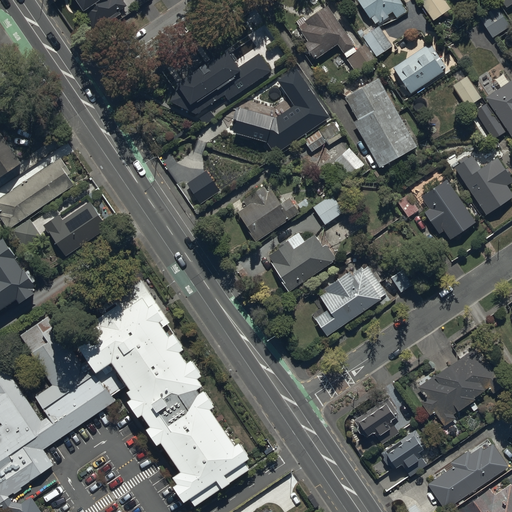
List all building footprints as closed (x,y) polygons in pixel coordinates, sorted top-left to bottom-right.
[(76,0),(94,25),(125,4),(122,0),(76,0)] [(380,21),(392,13),(395,18),(405,11),(402,6),(404,5),(400,0),(357,0),(370,18),(375,14),(380,21)] [(432,21),(452,8),(446,0),(423,0),(419,3),(432,21)] [(319,55),(338,43),(344,52),(343,53),(357,73),(375,61),(361,41),(354,45),(326,4),(316,11),(297,23),(309,41),(304,44),(314,58),(319,55)] [(479,17),(492,37),(511,25),(497,5),(479,17)] [(280,38),(263,11),(245,22),(263,49),(280,38)] [(377,56),(393,46),(378,24),(363,35),(377,56)] [(393,68),(410,94),(447,69),(429,43),(393,68)] [(170,100),(196,113),(225,93),(229,100),(272,71),(262,55),(241,69),(228,49),(176,84),(177,86),(170,100)] [(233,132),(266,142),(274,153),(330,116),(313,92),(297,67),(278,80),(294,104),(276,117),(241,106),(233,132)] [(467,108),(483,97),(467,74),(451,84),(467,108)] [(384,164),(417,145),(378,78),(345,96),(358,118),(352,121),(378,167),(384,164)] [(485,96),(511,135),(511,81),(510,79),(485,96)] [(469,110),(489,140),(505,129),(484,100),(469,110)] [(320,129),(330,144),(345,134),(335,119),(320,129)] [(317,130),(304,139),(312,151),(325,142),(317,130)] [(0,175),(20,162),(0,131),(0,175)] [(365,165),(349,149),(333,164),(348,180),(365,165)] [(462,180),(485,214),(511,195),(511,193),(507,186),(511,182),(511,176),(498,156),(490,161),(480,168),(472,154),(454,167),(462,180)] [(0,194),(0,214),(9,228),(74,185),(68,175),(72,172),(61,155),(57,158),(0,194)] [(187,183),(201,203),(221,190),(207,169),(187,183)] [(477,221),(447,178),(421,195),(430,208),(424,212),(439,234),(445,230),(451,239),(477,221)] [(272,188),(269,191),(264,184),(242,199),(246,206),(236,213),(255,240),(291,216),(299,210),(290,196),(281,202),(272,188)] [(312,207),(325,225),(345,212),(332,193),(312,207)] [(420,210),(409,194),(398,202),(408,217),(420,210)] [(64,256),(108,228),(92,203),(64,221),(59,214),(43,224),(48,232),(64,256)] [(22,247),(41,234),(30,218),(11,231),(22,247)] [(264,255),(289,292),(314,275),(334,261),(315,233),(295,247),(289,238),(264,255)] [(0,309),(36,285),(3,235),(0,236),(0,309)] [(314,318),(326,336),(387,295),(375,277),(366,263),(319,295),(328,309),(314,318)] [(392,279),(401,293),(413,284),(404,271),(392,279)] [(143,279),(70,328),(114,393),(130,382),(134,388),(131,391),(184,469),(176,475),(181,483),(177,485),(188,501),(194,497),(198,504),(251,468),(250,465),(247,461),(254,456),(251,451),(243,440),(239,442),(216,408),(220,405),(202,378),(207,374),(195,357),(191,360),(184,351),(188,349),(177,332),(172,335),(165,324),(171,320),(143,279)] [(0,502),(0,503),(10,497),(9,495),(49,468),(54,464),(44,450),(104,409),(117,401),(89,361),(84,364),(46,310),(16,331),(53,384),(35,396),(49,416),(43,419),(0,357),(0,502)] [(501,380),(479,346),(419,385),(427,396),(420,400),(430,416),(437,411),(442,419),(446,425),(457,418),(452,411),(489,388),(493,394),(505,386),(501,380)] [(392,421),(399,416),(387,397),(354,419),(366,438),(374,433),(382,444),(399,433),(392,421)] [(417,429),(382,452),(393,469),(402,464),(410,476),(427,465),(419,452),(428,446),(417,429)] [(450,462),(454,468),(428,485),(445,510),(509,468),(492,443),(483,449),(482,446),(471,453),(469,449),(450,462)] [(458,511),(511,511),(511,484),(494,495),(489,488),(457,509),(458,511)] [(41,511),(32,497),(23,503),(13,501),(10,497),(0,503),(6,511),(7,511),(41,511)]
